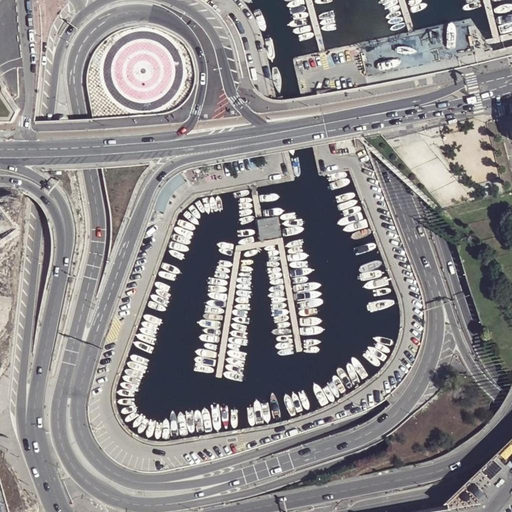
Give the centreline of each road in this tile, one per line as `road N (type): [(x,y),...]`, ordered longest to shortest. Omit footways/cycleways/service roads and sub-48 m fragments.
road 1 (trunk): [(59,401),(99,232),(74,82),(77,53),(94,29),(125,13),(159,15),(185,31),(202,66),(201,94),(190,125),(157,142)]
road 2 (trunk): [(78,19),(56,71),(22,383),(24,440),(42,471)]
road 3 (trunk): [(504,403),(198,504),(135,509),(90,483)]
road 4 (trunk): [(504,403),(408,405),(185,474),(145,478),(97,458)]
road 5 (trunk): [(235,511),(441,470),(475,454),(511,417)]
road 6 (trunk): [(417,238),(436,310),(426,370),(384,424),(303,456)]
road 7 (trunk): [(511,392),(468,324),(406,135)]
road 8 (trunk): [(97,328),(151,181),(169,164),(242,134)]
road 9 (trunk): [(322,0),(417,238)]
road 10 (trunk): [(303,456),(183,498),(128,499),(90,483)]
road 11 (trunk): [(303,456),(152,487),(125,482),(97,458)]
road 12 (trunk): [(417,238),(465,355),(511,409)]
road 13 (trunk): [(0,159),(46,182),(66,211),(69,243),(52,313)]
road 14 (secondary): [(270,131),(232,94),(212,33),(169,0)]
road 15 (trunk): [(0,179),(27,183),(55,212),(52,313)]
road 16 (trunk): [(511,261),(406,135)]
road 17 (trunk): [(52,313),(34,410),(42,471)]
road 18 (trunk): [(354,511),(511,480)]
road 19 (secondary): [(157,142),(0,149)]
road 20 (secondary): [(356,117),(471,104),(501,85)]
road 21 (secondary): [(501,85),(471,80),(356,117)]
road 22 (trunk): [(406,135),(354,0)]
road 23 (trunk): [(97,458),(77,404),(97,328)]
